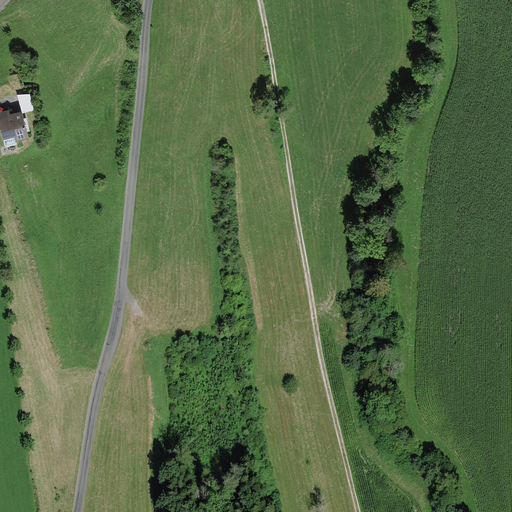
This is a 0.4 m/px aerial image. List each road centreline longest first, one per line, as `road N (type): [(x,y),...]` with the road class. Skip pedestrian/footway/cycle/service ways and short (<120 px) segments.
road 1 (track): [(260,0),(323,382),(355,511)]
road 2 (unclassified): [(148,0),(119,309),(77,511)]
